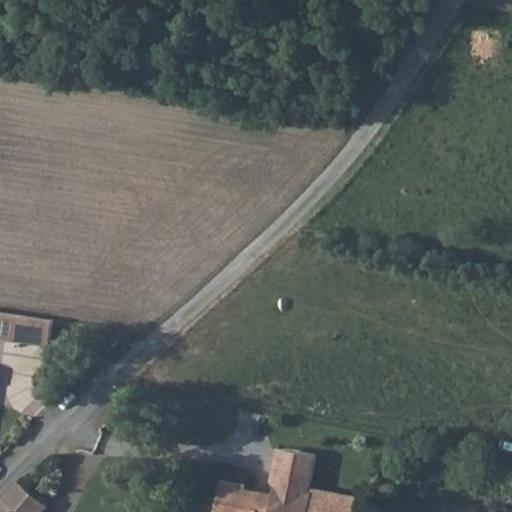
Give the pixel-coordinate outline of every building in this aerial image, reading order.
[(369,0),(343,0),(336,26),(360,33),(369,0)] [(0,338),(6,339),(9,314),(0,312),(0,338)] [(6,339),(35,343),(39,318),(9,314),(6,339)] [(39,318),(35,343),(50,345),(54,321),(39,318)] [(302,451),(280,447),(277,461),(299,466),(302,451)] [(309,491),(316,454),(302,451),(299,466),(277,461),(273,481),(276,484),(274,493),(273,499),(244,493),(245,487),(246,484),(224,479),(217,511),(309,511),(310,511),(353,511),(357,497),(313,488),(313,492),(309,491)] [(5,498),(21,511),(41,511),(48,504),(20,481),(5,498)] [(273,499),(274,493),(245,487),(244,493),(273,499)] [(0,511),(21,511),(5,498),(0,504),(0,511)]
